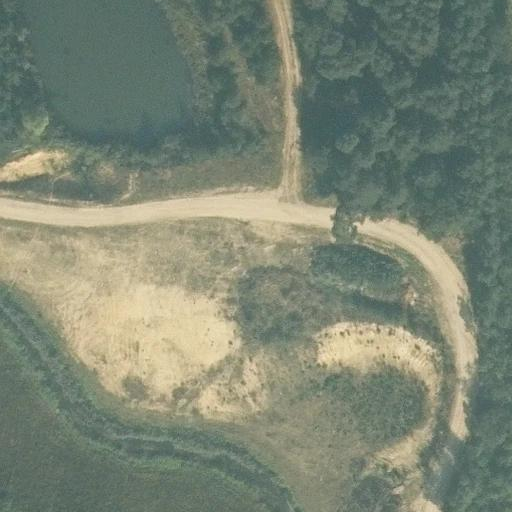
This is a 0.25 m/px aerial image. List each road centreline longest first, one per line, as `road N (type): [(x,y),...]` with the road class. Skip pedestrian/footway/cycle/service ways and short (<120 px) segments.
road 1 (track): [(0,197),(367,211),(434,241),(467,304),(477,381),(443,511)]
road 2 (track): [(280,0),(297,122),(286,208)]
